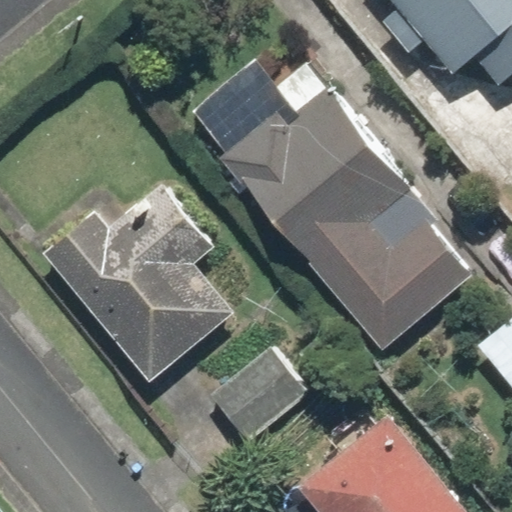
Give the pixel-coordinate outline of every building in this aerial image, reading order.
[(511,0),(395,0),(397,2),(380,17),(407,48),(424,33),(483,103),(511,78),(511,0)] [(271,90),(281,102),(216,157),(380,350),(469,275),(422,221),(413,228),(393,203),(411,188),(304,63),(271,90)] [(99,205),(40,253),(147,382),(231,313),(194,268),(220,247),(167,183),(116,225),(99,205)] [(511,389),(511,313),(475,346),(511,389)] [(270,345),(208,397),(246,443),(309,391),(270,345)] [(467,511),(388,411),(294,485),(315,511),(467,511)]
